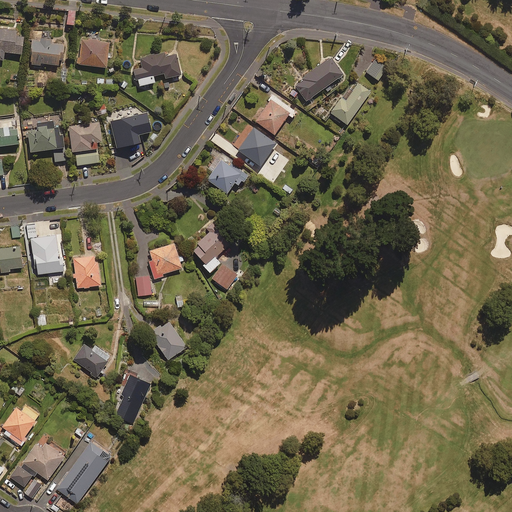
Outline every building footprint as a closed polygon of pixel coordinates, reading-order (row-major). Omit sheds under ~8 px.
[(17,31),(0,29),(0,60),(4,61),(5,53),(23,55),(24,37),(17,37),(17,31)] [(110,43),(83,39),(80,65),(107,68),(110,43)] [(31,64),(33,64),(33,66),(41,66),(41,64),(60,66),(60,60),(64,60),(65,45),(52,44),(53,41),(33,40),(31,64)] [(140,81),(141,87),(156,83),(155,78),(166,76),(166,80),(182,76),(177,55),(165,57),(164,54),(140,59),(142,69),(135,71),(137,82),(140,81)] [(307,102),(325,89),(328,92),(333,88),(330,85),(344,75),(331,58),(294,85),(307,102)] [(388,69),(376,61),(367,73),(378,81),(388,69)] [(120,78),(117,84),(125,89),(128,83),(120,78)] [(331,113),(336,117),(334,119),(340,123),(341,121),(348,125),(371,93),(359,84),(347,101),(342,98),(331,113)] [(267,103),(269,104),(256,122),(275,136),(290,116),(293,118),(297,113),(272,95),(267,103)] [(153,133),(148,114),(112,123),(118,150),(142,144),(140,136),(153,133)] [(67,161),(61,120),(37,123),(38,130),(29,132),(31,153),(54,150),(56,163),(67,161)] [(70,127),(73,153),(76,152),(78,166),(101,163),(98,143),(102,142),(100,123),(70,127)] [(0,147),(20,145),(17,127),(0,128),(0,147)] [(239,151),(248,157),(246,160),(251,164),(253,161),(261,167),(277,145),(255,129),(239,151)] [(247,176),(222,159),(208,181),(228,194),(235,184),(240,187),(247,176)] [(285,184),(282,188),(290,195),(294,190),(285,184)] [(35,224),(26,224),(27,238),(36,237),(35,224)] [(19,225),(11,226),(12,238),(20,237),(19,225)] [(192,249),(205,264),(203,266),(210,274),(221,264),(216,258),(230,246),(216,229),(192,249)] [(60,262),(56,236),(32,240),(37,276),(64,272),(63,261),(60,262)] [(182,269),(175,244),(150,252),(153,262),(150,263),(155,280),(164,277),(163,275),(182,269)] [(23,268),(21,248),(0,250),(0,263),(1,271),(23,268)] [(101,286),(98,257),(74,259),(77,289),(101,286)] [(238,276),(223,265),(213,279),(227,290),(238,276)] [(152,295),(150,277),(136,278),(137,296),(152,295)] [(181,294),(176,295),(178,308),(184,306),(181,294)] [(144,299),(144,307),(160,307),(160,299),(144,299)] [(187,349),(170,322),(152,334),(168,361),(187,349)] [(97,377),(100,373),(103,375),(106,371),(103,369),(111,358),(96,347),(93,351),(85,346),(74,360),(97,377)] [(151,386),(127,374),(123,383),(127,384),(121,395),(123,396),(115,414),(134,423),(151,386)] [(23,391),(13,385),(11,390),(21,396),(23,391)] [(7,430),(4,434),(22,447),(27,439),(25,438),(37,421),(35,420),(39,414),(26,406),(22,412),(16,408),(2,427),(7,430)] [(23,463),(25,465),(22,469),(18,466),(10,477),(25,488),(33,477),(34,478),(37,474),(48,481),(65,458),(62,456),(66,451),(51,440),(53,437),(46,432),(23,463)] [(112,458),(92,443),(57,490),(78,505),(112,458)] [(42,486),(34,481),(25,494),(33,499),(42,486)]
